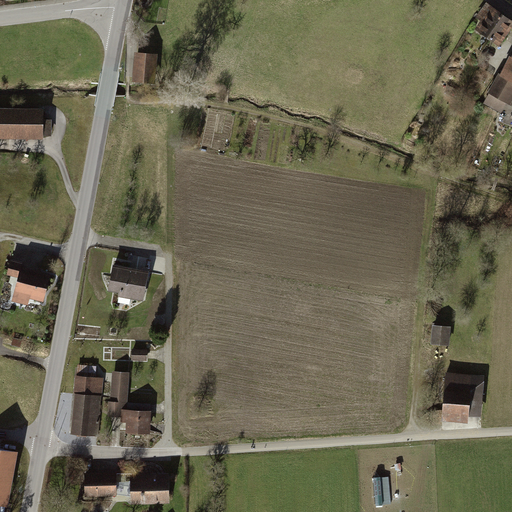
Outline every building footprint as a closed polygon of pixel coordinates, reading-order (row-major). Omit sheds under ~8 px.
[(511,25),(511,19),(487,2),(477,16),(481,19),(475,28),(498,44),(511,25)] [(158,56),(137,54),(134,85),(155,87),(158,56)] [(511,57),(510,57),(486,102),(500,110),(505,100),(508,101),(511,93),(511,57)] [(0,107),(0,138),(43,139),(43,108),(0,107)] [(25,262),(11,259),(8,274),(18,276),(13,300),(28,304),(30,297),(44,300),(50,273),(24,266),(25,262)] [(148,270),(113,265),(109,289),(144,295),(148,270)] [(455,327),(435,325),(433,345),(453,346),(455,327)] [(147,349),(132,349),(132,359),(147,359),(147,349)] [(77,364),(71,431),(95,433),(101,366),(77,364)] [(486,373),(450,370),(445,421),(481,425),(486,373)] [(111,401),(110,401),(109,415),(121,416),(121,407),(127,407),(130,372),(113,371),(111,401)] [(123,409),(122,421),(127,421),(127,431),(150,431),(150,410),(123,409)] [(0,503),(6,504),(14,454),(0,451),(0,503)] [(116,471),(85,472),(86,496),(117,495),(116,471)] [(132,503),(170,502),(169,473),(131,474),(132,503)]
